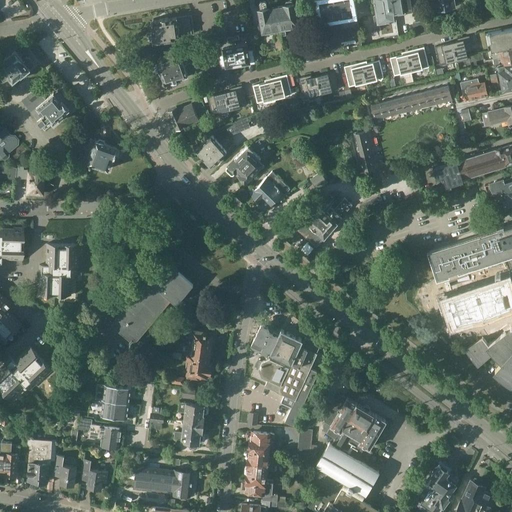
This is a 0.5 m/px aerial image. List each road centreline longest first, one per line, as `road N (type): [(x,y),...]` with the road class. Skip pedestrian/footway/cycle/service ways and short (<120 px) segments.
road 1 (residential): [(134,115),(199,89),(511,20)]
road 2 (secondary): [(262,247),(511,451)]
road 3 (residential): [(252,292),(225,511)]
road 4 (residential): [(252,292),(212,280),(156,232),(162,196)]
road 5 (secondary): [(62,19),(134,115)]
